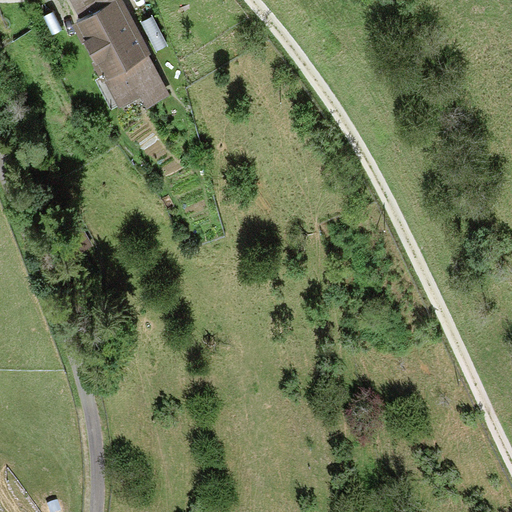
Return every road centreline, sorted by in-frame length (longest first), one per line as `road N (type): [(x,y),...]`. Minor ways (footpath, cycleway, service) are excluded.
road 1 (track): [(511,471),(326,97),(248,0)]
road 2 (track): [(91,511),(85,414),(0,170)]
